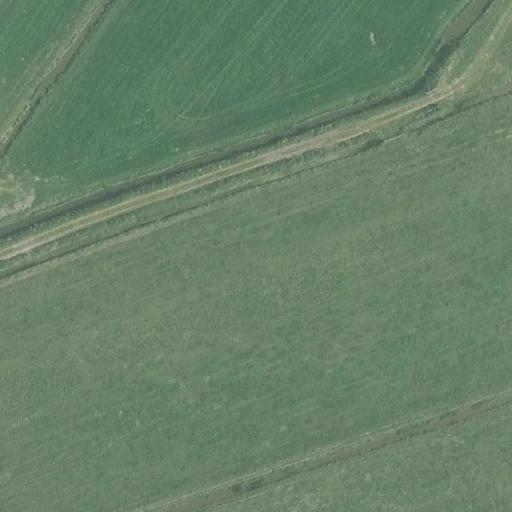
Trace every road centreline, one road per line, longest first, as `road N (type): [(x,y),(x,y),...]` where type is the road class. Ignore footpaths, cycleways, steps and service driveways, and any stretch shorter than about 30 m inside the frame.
road 1 (track): [(448,92),(426,108),(0,260)]
road 2 (track): [(151,24),(34,185),(0,189)]
